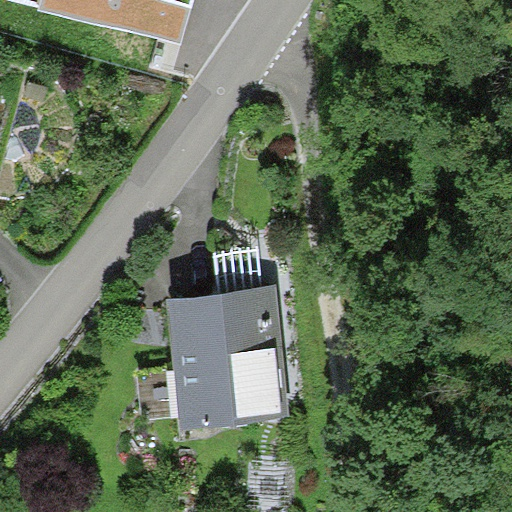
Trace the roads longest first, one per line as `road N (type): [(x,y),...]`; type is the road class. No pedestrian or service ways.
road 1 (track): [(364,511),(297,88),(266,16)]
road 2 (residential): [(276,0),(0,367)]
